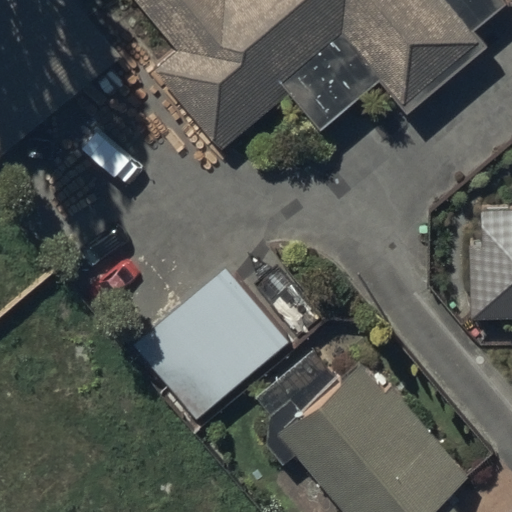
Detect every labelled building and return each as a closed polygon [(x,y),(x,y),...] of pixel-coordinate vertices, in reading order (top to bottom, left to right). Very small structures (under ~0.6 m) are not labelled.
[(0,0),(0,146),(119,48),(78,0),(0,0)] [(141,0),(178,44),(155,62),(221,142),(289,87),(317,121),(377,71),(405,104),(485,38),(473,23),(500,0),(141,0)] [(511,202),(478,203),(479,238),(466,238),(468,311),(511,309),(511,202)] [(286,334),(223,259),(124,342),(188,417),(286,334)] [(384,389),(361,363),(304,412),(290,396),(272,412),(268,443),(284,462),(296,452),(347,511),(456,511),(441,494),(466,473),(389,385),(384,389)] [(125,451),(53,511),(103,511),(146,475),(125,451)]
